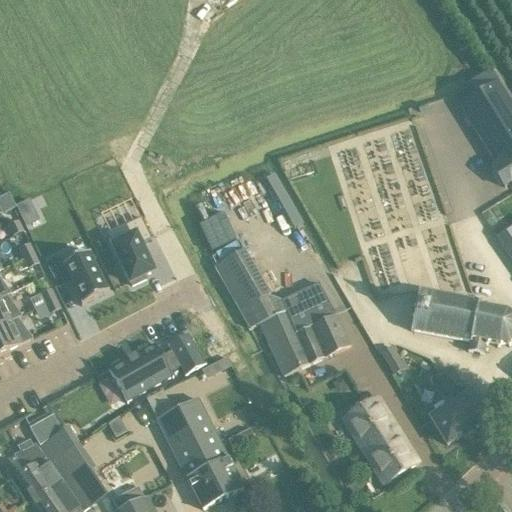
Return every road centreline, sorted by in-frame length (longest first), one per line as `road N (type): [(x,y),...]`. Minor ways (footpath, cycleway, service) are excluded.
road 1 (unknown): [(316,262),(455,504)]
road 2 (residential): [(0,395),(191,290)]
